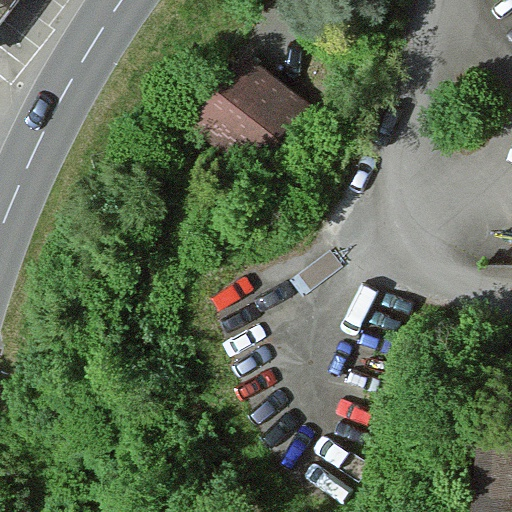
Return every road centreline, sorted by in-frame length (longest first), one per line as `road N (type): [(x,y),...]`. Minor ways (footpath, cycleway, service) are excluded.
road 1 (unknown): [(456,0),(345,243)]
road 2 (secondary): [(0,227),(56,105),(120,0)]
